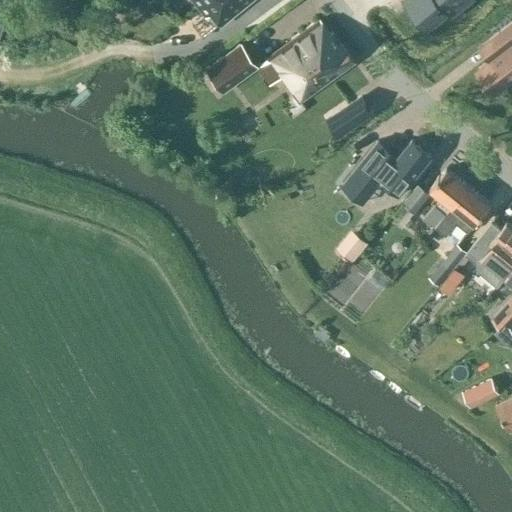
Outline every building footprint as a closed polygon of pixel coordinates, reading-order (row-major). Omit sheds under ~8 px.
[(206,15),(209,12),(220,25),(250,0),(203,0),(198,5),(206,15)] [(410,0),(430,23),(457,0),(410,0)] [(267,58),(298,101),(352,62),(320,20),(267,58)] [(511,23),(479,48),(490,61),(476,71),(494,94),(511,80),(511,23)] [(222,92),(258,66),(240,42),(204,68),(222,92)] [(360,97),(328,118),(339,135),(371,114),(360,97)] [(412,177),(413,177),(431,155),(412,139),(393,162),(394,163),(390,167),(370,150),(350,174),(375,193),(379,187),(393,198),(412,177)] [(452,207),(469,186),(447,168),(429,188),(441,198),(424,218),(435,227),(436,226),(452,207)] [(412,191),(403,203),(414,211),(415,212),(430,194),(418,184),(412,191)] [(468,232),(474,224),(491,204),(469,186),(452,207),(436,226),(447,235),(457,223),(468,232)] [(501,227),(491,219),(467,251),(465,253),(476,262),(479,271),(498,286),(505,277),(511,268),(511,223),(507,220),(501,227)] [(465,253),(467,251),(456,242),(441,262),(452,270),(465,253)] [(452,270),(440,285),(446,290),(458,275),(452,270)] [(511,295),(493,318),(502,326),(505,323),(511,327),(511,325),(511,295)] [(492,379),(463,393),(469,406),(499,391),(492,379)] [(509,432),(511,431),(511,396),(496,405),(509,432)]
